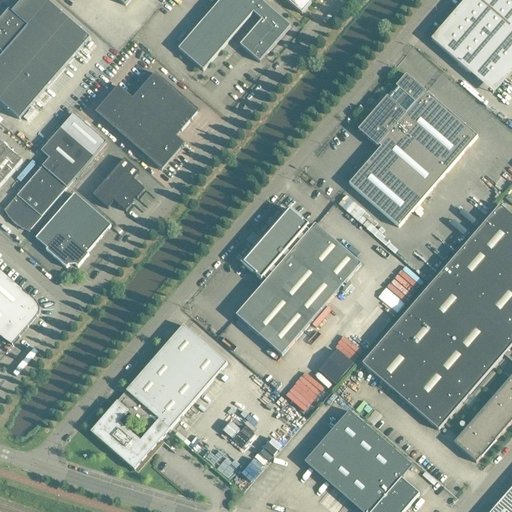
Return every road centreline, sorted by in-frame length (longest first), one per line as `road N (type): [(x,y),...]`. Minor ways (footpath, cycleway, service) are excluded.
road 1 (unclassified): [(42,467),(51,442),(436,0)]
road 2 (unclassified): [(74,309),(344,0)]
road 3 (unknown): [(304,152),(404,235),(489,145),(488,133),(393,49)]
road 4 (unclassified): [(181,511),(42,467)]
